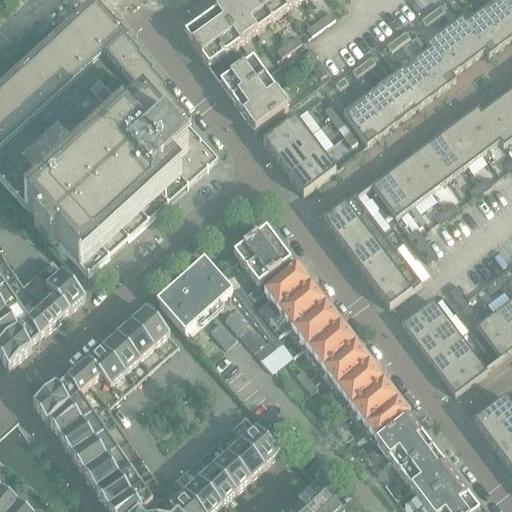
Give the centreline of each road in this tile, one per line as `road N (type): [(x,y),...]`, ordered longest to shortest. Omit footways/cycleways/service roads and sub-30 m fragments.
road 1 (residential): [(505,511),(255,176)]
road 2 (residential): [(0,411),(255,176)]
road 3 (residential): [(255,176),(148,33)]
